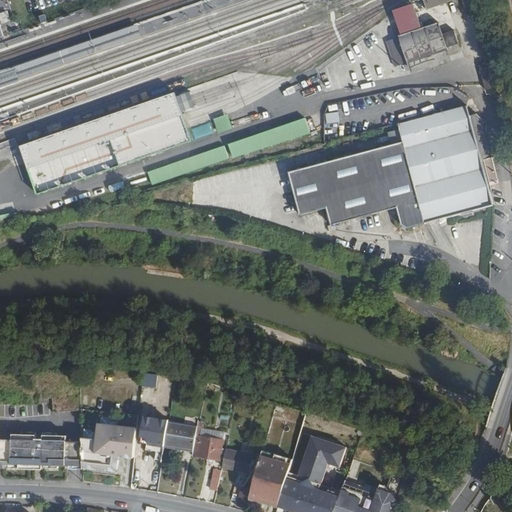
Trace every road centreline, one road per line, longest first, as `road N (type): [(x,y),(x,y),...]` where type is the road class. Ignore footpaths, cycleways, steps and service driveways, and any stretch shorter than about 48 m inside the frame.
road 1 (unknown): [(32,192),(363,84),(441,75),(479,90),(344,120)]
road 2 (residential): [(0,488),(137,498),(197,511)]
road 3 (unknown): [(397,245),(301,228),(271,208),(268,184)]
road 4 (tertiary): [(456,511),(483,474),(511,395)]
road 5 (unknown): [(268,184),(276,164),(378,137)]
